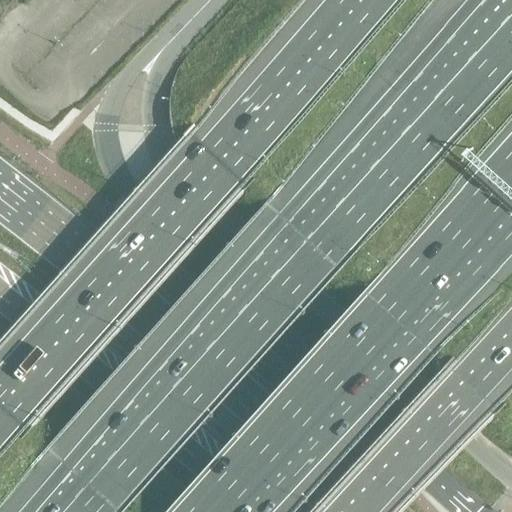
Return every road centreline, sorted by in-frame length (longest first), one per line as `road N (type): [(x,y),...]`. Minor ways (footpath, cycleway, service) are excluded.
road 1 (motorway): [(511,30),(79,511)]
road 2 (tertiary): [(154,57),(116,90),(105,116),(108,150),(127,190),(470,511)]
road 3 (tertiary): [(511,477),(166,165),(153,128),(154,57)]
road 4 (motorway): [(369,0),(0,420)]
road 5 (trunk): [(366,511),(0,201)]
road 6 (motorway): [(208,511),(511,178)]
road 7 (trunk): [(0,296),(251,511)]
road 8 (motorway): [(350,511),(511,338)]
